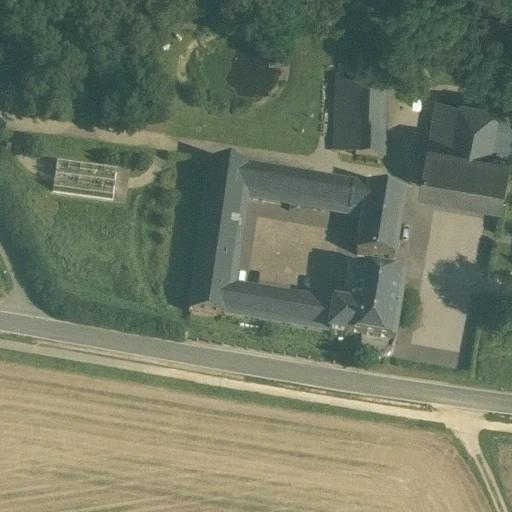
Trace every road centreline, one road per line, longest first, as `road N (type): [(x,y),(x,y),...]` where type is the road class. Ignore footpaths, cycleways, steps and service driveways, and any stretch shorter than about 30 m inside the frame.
road 1 (secondary): [(0,323),(511,406)]
road 2 (track): [(498,511),(452,420),(451,399)]
